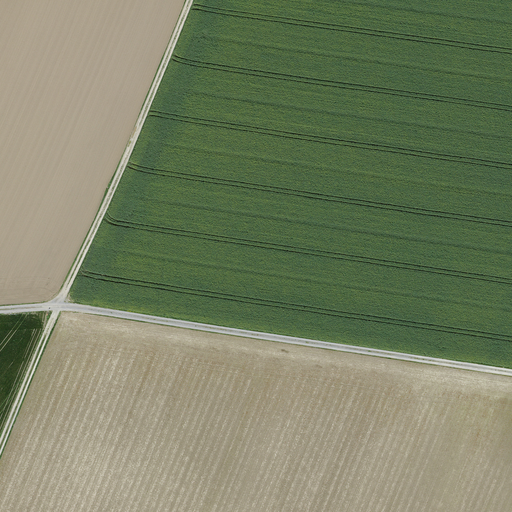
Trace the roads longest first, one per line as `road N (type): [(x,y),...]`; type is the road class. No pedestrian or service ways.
road 1 (track): [(511,375),(59,308),(191,0)]
road 2 (track): [(0,448),(59,308)]
